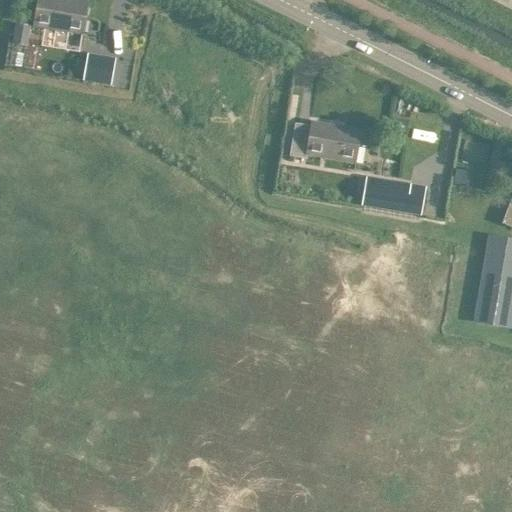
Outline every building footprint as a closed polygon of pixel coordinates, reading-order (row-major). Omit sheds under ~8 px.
[(35,0),(31,26),(80,34),(86,0),(84,0),(35,0)] [(9,41),(21,43),(24,24),(12,22),(9,41)] [(113,58),(86,53),(81,79),(108,84),(113,58)] [(302,158),(303,154),(353,163),(359,129),(309,120),(308,124),(293,122),(287,155),(302,158)] [(453,168),(451,180),(463,182),(465,170),(453,168)] [(359,204),(418,214),(423,186),(371,177),(363,176),(363,178),(361,190),(359,204)] [(511,189),(499,222),(511,226),(511,189)] [(470,321),(508,327),(511,304),(511,238),(486,234),(470,321)]
